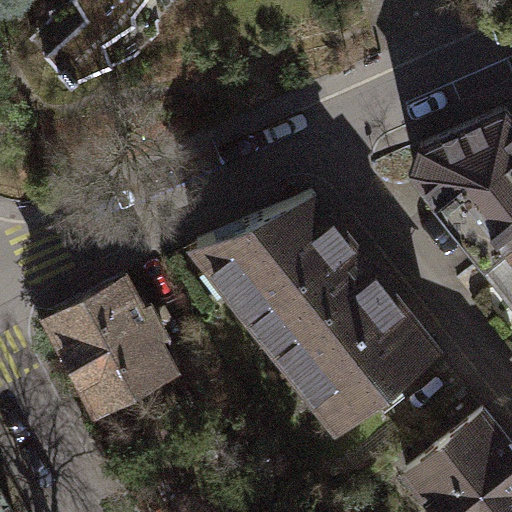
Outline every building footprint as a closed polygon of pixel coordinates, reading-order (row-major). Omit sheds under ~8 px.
[(48,0),(48,7),(30,24),(69,75),(133,43),(157,20),(157,9),(164,0),(48,0)] [(414,166),(485,258),(511,236),(511,111),(507,105),(419,144),(414,166)] [(358,247),(312,189),(197,240),(338,418),(432,344),(358,247)] [(501,277),(511,290),(511,236),(485,258),(501,277)] [(124,271),(47,310),(96,403),(171,364),(156,334),(165,329),(148,297),(140,302),(124,271)] [(511,511),(511,445),(479,404),(404,462),(443,511),(511,511)] [(0,511),(13,511),(0,487),(0,511)]
